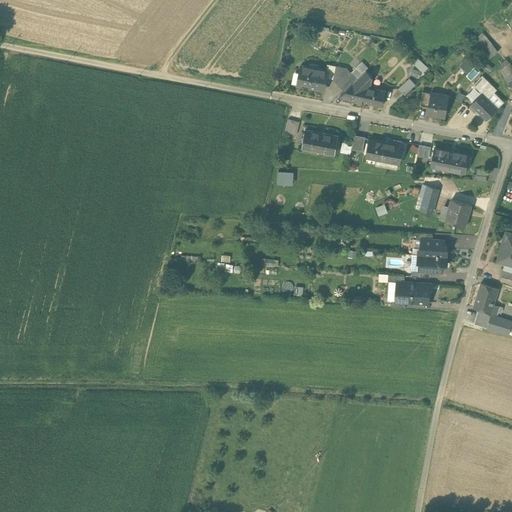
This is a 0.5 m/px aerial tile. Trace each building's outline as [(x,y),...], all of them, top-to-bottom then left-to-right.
[(483,32),(471,43),(476,49),(488,38),(483,32)] [(488,38),(476,49),(486,61),(498,51),(488,38)] [(424,71),(429,66),(418,56),(413,61),(424,71)] [(460,65),(467,70),(474,63),(467,57),(460,65)] [(506,59),(501,64),(500,70),(510,63),(506,59)] [(485,60),(481,65),(488,72),(492,68),(485,60)] [(510,63),(500,70),(505,76),(511,70),(511,65),(510,63)] [(328,71),(301,65),(297,85),(324,90),(328,71)] [(346,68),(336,66),(334,79),(335,79),(346,90),(356,79),(346,68)] [(411,74),(419,76),(421,70),(413,67),(411,74)] [(356,79),(340,96),(343,99),(350,101),(351,100),(363,103),(363,102),(367,86),(369,86),(372,77),(365,70),(356,79)] [(410,78),(399,88),(405,94),(416,84),(410,78)] [(369,86),(367,86),(363,102),(382,106),(386,90),(369,86)] [(431,92),(423,90),(420,105),(429,106),(431,92)] [(449,95),(431,92),(429,106),(427,114),(445,117),(449,95)] [(498,108),(482,92),(471,104),(487,119),(498,108)] [(300,122),(288,119),(285,131),(297,134),(300,122)] [(338,136),(306,129),(302,147),(335,154),(338,136)] [(365,138),(354,135),(351,149),(363,151),(365,138)] [(403,145),(369,138),(366,157),(400,163),(403,145)] [(431,146),(419,144),(417,156),(429,158),(431,146)] [(468,154),(435,147),(432,165),(465,172),(468,154)] [(278,183),(294,183),(294,170),(278,170),(278,183)] [(423,184),(417,208),(421,209),(424,199),(428,185),(423,184)] [(438,188),(428,185),(424,199),(435,202),(438,188)] [(394,197),(377,204),(381,214),(398,206),(394,197)] [(471,204),(452,198),(450,207),(451,207),(448,219),(446,219),(454,222),(454,223),(465,226),(467,217),(466,217),(470,204),(471,204)] [(435,202),(424,199),(422,208),(432,212),(435,202)] [(511,232),(507,231),(499,259),(511,263),(511,232)] [(432,238),(422,237),(422,238),(421,246),(419,247),(419,253),(447,255),(448,247),(444,243),(444,239),(432,238)] [(412,268),(420,269),(420,261),(418,259),(419,253),(413,253),(412,268)] [(447,255),(419,253),(418,259),(420,261),(420,269),(430,270),(442,271),(442,267),(447,263),(447,255)] [(263,256),(261,263),(274,265),(275,258),(263,256)] [(405,281),(397,280),(397,281),(396,299),(396,300),(406,300),(429,302),(430,288),(432,288),(432,282),(405,281)] [(499,287),(481,281),(473,306),(491,312),(494,304),(499,287)] [(500,305),(494,304),(491,312),(498,314),(500,305)] [(491,314),(478,310),(474,323),(487,327),(491,314)] [(498,316),(491,314),(487,327),(508,334),(510,328),(496,323),(498,316)] [(511,322),(511,320),(498,316),(496,323),(510,328),(511,322)]
